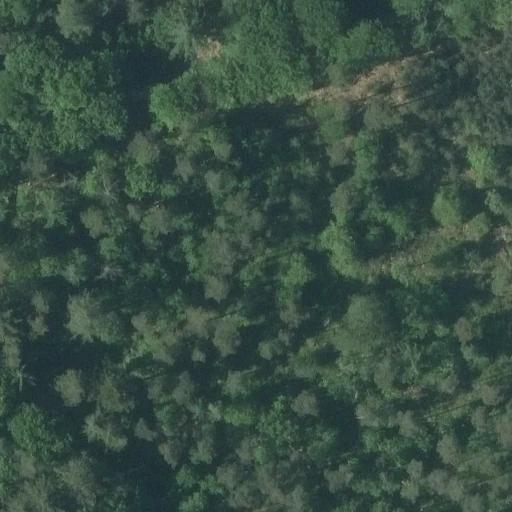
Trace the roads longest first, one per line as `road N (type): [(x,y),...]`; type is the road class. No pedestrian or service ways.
road 1 (track): [(455,0),(0,130)]
road 2 (track): [(36,120),(7,0)]
